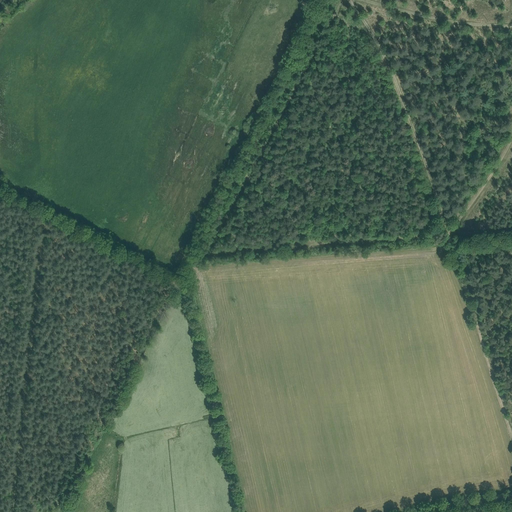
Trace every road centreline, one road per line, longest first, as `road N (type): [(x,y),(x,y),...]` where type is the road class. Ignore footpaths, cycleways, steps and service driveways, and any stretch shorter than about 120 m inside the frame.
road 1 (track): [(511,440),(410,122),(349,0)]
road 2 (track): [(511,229),(209,249)]
road 3 (track): [(209,249),(337,0)]
road 4 (track): [(370,0),(459,24),(511,26)]
